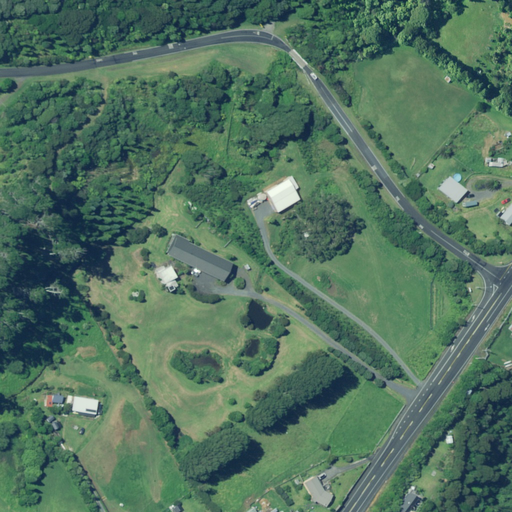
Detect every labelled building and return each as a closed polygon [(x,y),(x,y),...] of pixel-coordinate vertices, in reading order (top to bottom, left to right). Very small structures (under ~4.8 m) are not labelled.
[(453,79),(448,74),(444,79),(448,83),(453,79)] [(490,157),(486,157),(486,162),(489,162),(488,166),(503,166),(503,158),(497,158),(497,160),(490,160),(490,157)] [(407,180),(396,164),(391,167),(402,183),(407,180)] [(301,197),(289,176),(263,191),(275,212),(301,197)] [(466,190),(447,176),(437,189),(456,203),(466,190)] [(511,219),(511,200),(499,217),(508,225),(511,219)] [(256,217),(250,215),(247,221),(254,223),(256,217)] [(186,240),(173,234),(164,254),(222,282),(231,263),(186,242),(186,240)] [(176,286),(167,266),(162,268),(161,266),(153,270),(164,292),(176,286)] [(59,395),(59,393),(45,393),(44,406),(51,407),(51,402),(64,403),(64,395),(59,395)] [(323,505),(329,494),(320,488),(312,475),(301,482),(309,495),(309,496),(309,497),(308,499),(312,501),(313,500),(323,505)] [(404,511),(414,499),(406,493),(392,511),(404,511)]
